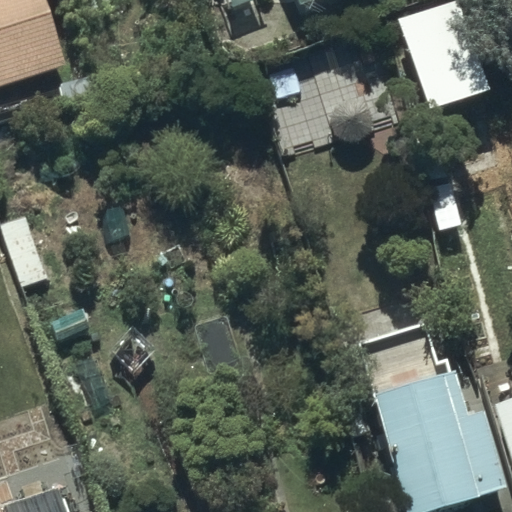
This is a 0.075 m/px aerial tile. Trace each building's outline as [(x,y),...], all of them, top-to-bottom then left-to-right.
[(42,0),(0,0),(0,94),(66,73),(42,0)] [(27,222),(0,231),(0,232),(21,291),(48,282),(27,222)] [(453,382),(370,408),(403,511),(467,511),(506,500),(481,421),(467,425),(453,382)] [(511,410),(496,415),(511,462),(511,410)] [(63,511),(56,488),(0,505),(0,511),(63,511)]
